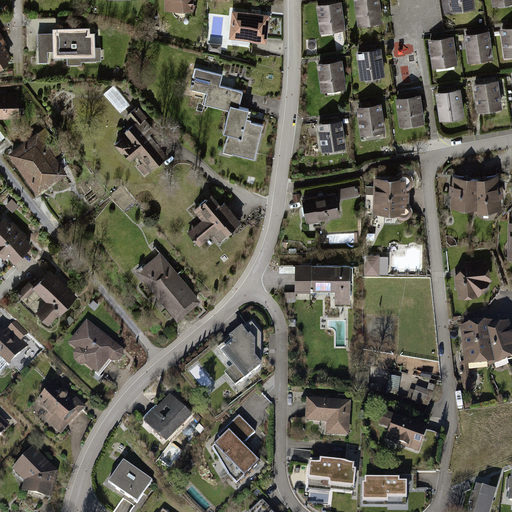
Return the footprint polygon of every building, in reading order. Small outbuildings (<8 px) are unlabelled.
[(169,0),(170,11),(197,11),(196,0),(169,0)] [(344,0),(318,4),(322,33),(348,29),(344,0)] [(381,0),(355,0),(359,26),(385,22),(381,0)] [(476,0),(449,0),(451,12),(477,9),(476,0)] [(270,13),(234,10),(232,36),(268,40),(270,13)] [(54,33),(38,34),(39,63),(50,62),(50,51),(56,50),(56,56),(68,56),(69,66),(84,65),(84,61),(104,60),(103,46),(98,46),(98,32),(92,32),(92,26),(54,28),(54,33)] [(511,27),(501,29),(505,58),(511,56),(511,27)] [(0,69),(15,60),(5,45),(9,43),(0,28),(0,69)] [(491,31),(465,34),(469,63),(495,60),(491,31)] [(456,36),(430,39),(434,68),(460,65),(456,36)] [(223,43),(211,42),(210,50),(223,51),(223,43)] [(383,48),(357,51),(361,80),(387,77),(383,48)] [(344,59),(319,64),(324,91),(349,87),(344,59)] [(225,74),(192,66),(190,74),(213,80),(211,86),(197,82),(194,95),(208,99),(207,104),(232,110),(226,132),(231,133),(226,153),(257,160),(265,125),(253,122),(254,118),(250,118),(253,107),(242,104),(245,92),(222,87),(225,74)] [(499,81),(473,84),(477,113),(503,110),(499,81)] [(462,89),(436,93),(440,122),(466,118),(462,89)] [(0,118),(20,118),(20,91),(0,91),(0,118)] [(422,95),(396,98),(400,127),(426,124),(422,95)] [(384,104),(358,107),(361,135),(388,132),(384,104)] [(149,117),(139,105),(126,116),(133,125),(119,136),(122,140),(118,144),(131,160),(138,153),(153,171),(170,156),(169,155),(152,134),(157,129),(148,118),(149,117)] [(342,121),(317,124),(321,153),(346,149),(342,121)] [(39,190),(65,172),(54,156),(61,152),(45,129),(12,151),(39,190)] [(399,177),(376,177),(376,214),(401,214),(405,219),(409,219),(415,214),(415,208),(412,203),(409,203),(408,201),(412,201),(412,190),(409,190),(409,187),(412,187),(414,182),(415,176),(409,172),(403,172),(399,177)] [(451,210),(478,212),(477,179),(453,177),(453,186),(450,186),(449,195),(452,196),(451,210)] [(498,177),(477,179),(478,212),(478,213),(502,211),(501,199),(504,199),(503,188),(500,188),(498,177)] [(338,192),(302,199),(307,225),(320,222),(320,220),(341,216),(338,201),(359,197),(357,186),(338,190),(338,192)] [(214,194),(194,210),(203,221),(189,232),(202,248),(216,237),(221,243),(246,223),(228,201),(223,205),(214,194)] [(14,197),(7,204),(14,211),(21,204),(14,197)] [(12,223),(5,217),(0,222),(0,254),(5,259),(9,256),(16,262),(33,243),(27,238),(30,235),(14,221),(12,223)] [(178,320),(201,301),(163,253),(139,272),(178,320)] [(380,255),(365,255),(364,274),(380,274),(380,255)] [(457,288),(458,299),(478,298),(491,282),(490,262),(483,263),(483,261),(465,263),(465,265),(457,275),(454,275),(455,288),(457,288)] [(354,264),(298,264),(298,291),(286,291),(286,302),(298,302),(298,294),(338,294),(338,302),(354,302),(354,264)] [(79,295),(51,269),(36,285),(31,280),(19,294),(24,299),(36,287),(49,300),(38,311),(51,324),(79,295)] [(88,321),(70,343),(77,349),(73,354),(73,361),(80,366),(87,365),(101,376),(113,362),(115,364),(120,363),(126,356),(125,350),(88,321)] [(262,335),(253,323),(230,342),(233,346),(222,355),(246,383),(262,369),(262,335)] [(511,332),(509,325),(495,330),(488,332),(496,365),(497,367),(511,361),(511,332)] [(492,365),(496,365),(488,332),(495,330),(494,326),(461,329),(464,363),(464,367),(469,367),(492,365)] [(0,359),(2,357),(11,366),(30,347),(10,328),(4,334),(0,330),(0,359)] [(470,379),(469,367),(464,367),(464,363),(460,364),(462,386),(463,389),(466,392),(469,392),(473,391),(475,389),(477,385),(476,382),(474,380),(470,379)] [(401,379),(389,376),(386,393),(398,395),(401,379)] [(62,392),(54,384),(36,402),(49,415),(44,420),(60,435),(88,407),(78,397),(73,402),(69,398),(70,396),(70,393),(67,391),(64,390),(62,392)] [(427,391),(417,387),(415,392),(409,390),(406,400),(429,407),(436,386),(429,384),(427,391)] [(194,418),(172,396),(145,421),(167,444),(194,418)] [(351,403),(306,400),(305,422),(326,423),(326,435),(349,436),(351,403)] [(432,427),(387,412),(382,426),(392,429),(388,441),(423,453),(432,427)] [(0,440),(13,427),(0,415),(0,440)] [(218,437),(221,441),(213,449),(218,462),(224,460),(237,473),(231,480),(236,487),(258,465),(242,447),(255,434),(239,417),(218,437)] [(60,472),(34,448),(14,468),(26,481),(23,491),(53,498),(60,472)] [(138,503),(154,481),(126,462),(110,483),(138,503)] [(319,468),(310,467),(308,484),(329,486),(328,490),(352,492),(354,468),(320,465),(319,468)] [(363,487),(363,506),(388,506),(388,503),(407,503),(407,486),(399,486),(399,482),(365,482),(365,487),(363,487)] [(490,511),(497,494),(477,488),(474,495),(473,495),(469,506),(470,507),(468,511),(490,511)] [(272,511),(262,502),(252,511),(272,511)]
